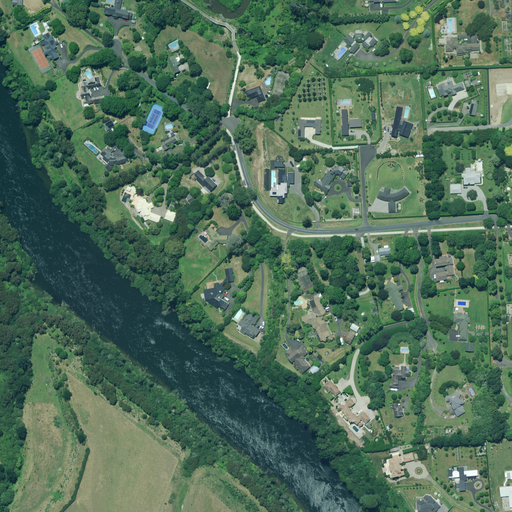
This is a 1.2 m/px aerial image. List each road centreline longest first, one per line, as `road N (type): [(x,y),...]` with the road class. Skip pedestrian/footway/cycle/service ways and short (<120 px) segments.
road 1 (residential): [(511,215),(331,231),(280,223),(256,200),(228,123),(178,102),(113,47)]
road 2 (unknown): [(435,222),(434,133),(511,122)]
